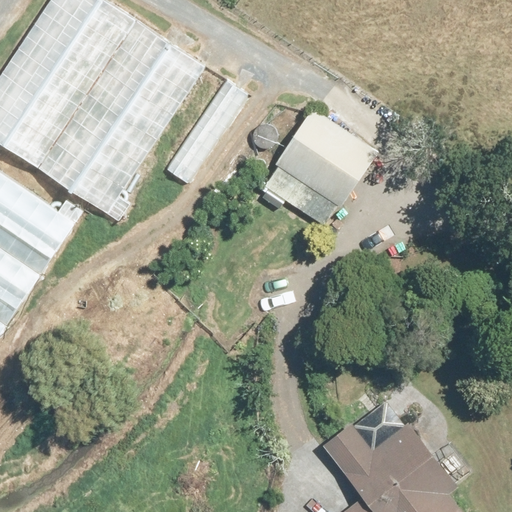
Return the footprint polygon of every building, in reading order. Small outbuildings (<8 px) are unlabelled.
[(121,0),(32,0),(0,51),(0,133),(108,201),(202,50),(121,0)] [(257,98),(227,76),(159,171),(189,192),(257,98)] [(387,152),(318,108),(270,184),(339,228),(387,152)] [(0,162),(0,327),(77,214),(0,162)] [(464,480),(415,417),(407,423),(388,400),(327,447),(367,500),(350,511),(469,511),(452,490),(464,480)]
